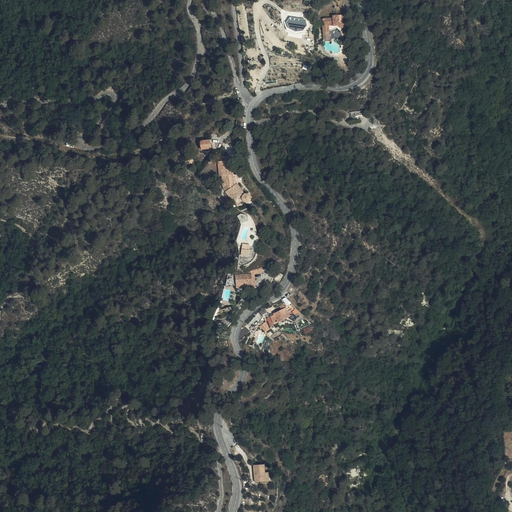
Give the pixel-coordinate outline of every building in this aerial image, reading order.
[(323,19),(323,31),(329,31),(329,25),(333,25),(333,26),(339,26),(339,27),(341,28),(347,27),(347,15),(333,16),(333,18),(323,19)] [(303,30),(307,25),(305,20),(291,18),(287,23),(289,28),(287,30),(290,31),(302,33),(304,33),(303,30)] [(201,139),(202,149),(212,148),(211,138),(201,139)] [(218,158),(217,151),(207,152),(208,160),(218,158)] [(231,177),(238,177),(238,171),(236,171),(236,167),(229,168),(229,171),(230,178),(231,177)] [(239,192),(231,177),(230,178),(230,179),(227,180),(227,186),(227,189),(234,186),(239,192)] [(239,193),(239,192),(234,186),(227,189),(228,192),(230,196),(233,195),(239,193)] [(244,215),(248,212),(239,194),(239,193),(233,195),(235,195),(235,199),(230,202),(238,212),(241,211),(244,215)] [(239,194),(248,212),(254,209),(254,208),(254,205),(252,204),(249,204),(242,194),(239,194)] [(241,255),(249,256),(251,244),(243,242),(241,255)] [(240,287),(241,295),(249,295),(254,294),(257,294),(256,283),(240,285),(240,287)] [(230,297),(241,295),(240,287),(232,288),(230,297)] [(294,324),(289,316),(277,323),(278,325),(270,330),(275,337),(294,324)] [(260,324),(265,332),(271,328),(267,321),(260,324)] [(270,471),(266,471),(266,463),(254,464),(255,481),(270,481),(270,471)] [(255,499),(266,499),(266,491),(266,482),(255,482),(255,499)]
